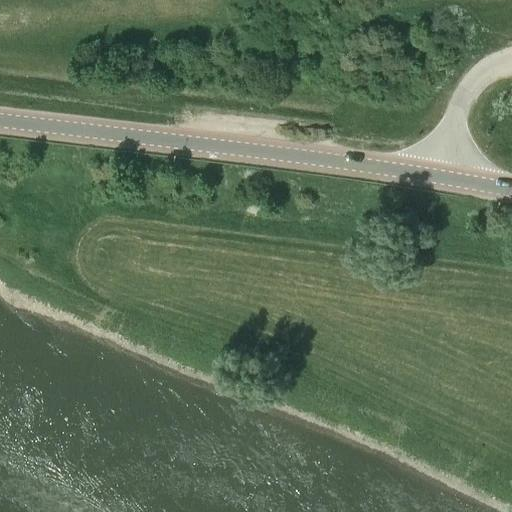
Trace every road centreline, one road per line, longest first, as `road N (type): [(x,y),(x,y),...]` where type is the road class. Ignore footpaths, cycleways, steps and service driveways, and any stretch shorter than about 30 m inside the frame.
road 1 (secondary): [(436,174),(0,120)]
road 2 (unclassified): [(511,62),(486,69),(466,92),(436,174)]
